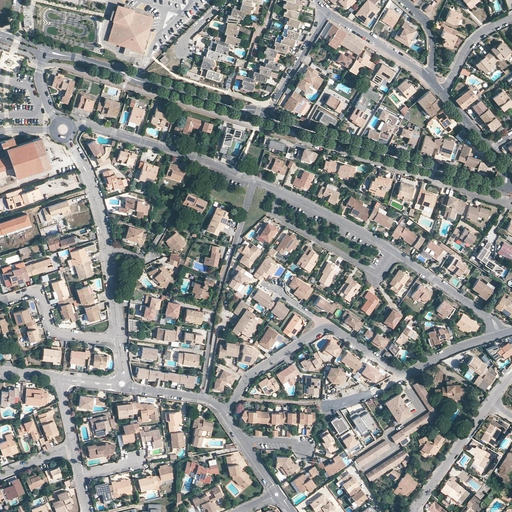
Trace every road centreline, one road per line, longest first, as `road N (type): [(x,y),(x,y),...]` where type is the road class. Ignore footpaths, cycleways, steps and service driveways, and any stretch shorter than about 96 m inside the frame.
road 1 (secondary): [(263,116),(501,185)]
road 2 (secondary): [(44,50),(263,116)]
road 3 (residential): [(199,397),(213,309),(254,180)]
road 4 (residential): [(254,180),(87,124),(72,126)]
road 5 (residential): [(282,192),(278,218),(371,272),(395,252)]
road 6 (residential): [(116,338),(53,332),(40,298),(30,293),(0,301)]
road 7 (residential): [(498,333),(491,318),(395,252)]
road 8 (residential): [(416,511),(490,402)]
road 9 (residential): [(321,329),(249,376),(224,414)]
road 10 (residential): [(395,252),(282,192)]
road 11 (residential): [(110,250),(71,133)]
road 12 (residential): [(263,116),(327,12)]
road 13 (residential): [(62,139),(84,172),(104,251)]
